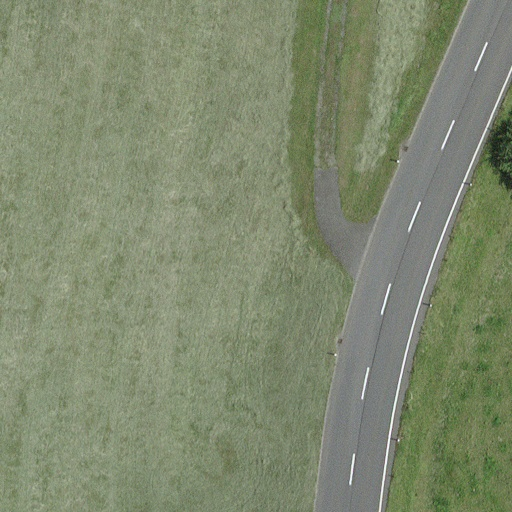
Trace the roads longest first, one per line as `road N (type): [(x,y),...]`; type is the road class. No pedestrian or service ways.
road 1 (primary): [(503,0),(392,262),(347,511)]
road 2 (track): [(392,262),(331,217),(341,0)]
